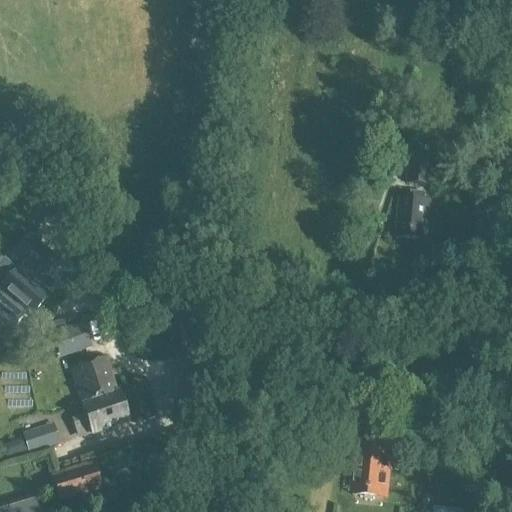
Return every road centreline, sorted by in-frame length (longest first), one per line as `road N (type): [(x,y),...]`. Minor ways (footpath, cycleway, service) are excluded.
road 1 (unclassified): [(189,329),(209,0)]
road 2 (unclassified): [(189,329),(511,307)]
road 3 (unclassified): [(219,511),(191,413),(189,329)]
